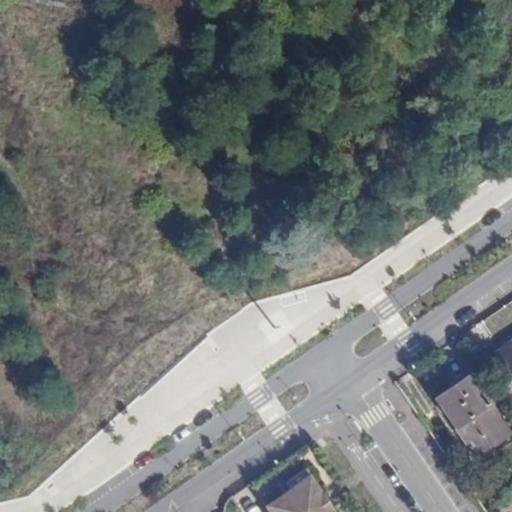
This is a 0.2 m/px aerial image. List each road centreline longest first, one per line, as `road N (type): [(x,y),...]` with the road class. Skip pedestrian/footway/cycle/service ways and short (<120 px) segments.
road 1 (residential): [(511,221),(92,511)]
road 2 (residential): [(160,511),(351,378)]
road 3 (residential): [(351,378),(511,265)]
road 4 (residential): [(442,511),(351,378)]
